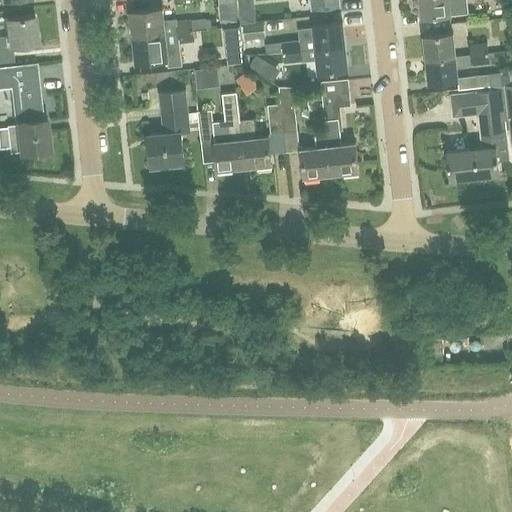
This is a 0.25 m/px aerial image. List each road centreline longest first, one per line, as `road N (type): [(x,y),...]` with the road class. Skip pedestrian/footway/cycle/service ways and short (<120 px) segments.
road 1 (residential): [(402,242),(93,215)]
road 2 (residential): [(402,242),(380,0)]
road 3 (residential): [(93,215),(72,0)]
